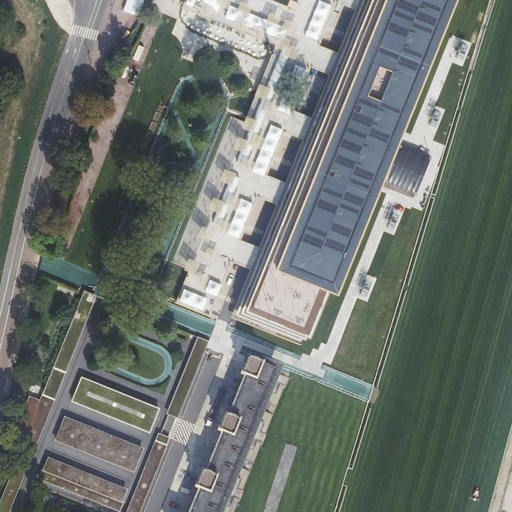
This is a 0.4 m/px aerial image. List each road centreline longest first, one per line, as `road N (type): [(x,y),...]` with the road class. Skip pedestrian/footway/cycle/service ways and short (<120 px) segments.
road 1 (unknown): [(367,391),(141,300),(224,105),(221,88),(197,77),(179,91),(108,263),(108,292),(33,478)]
road 2 (unclassified): [(0,312),(85,0)]
